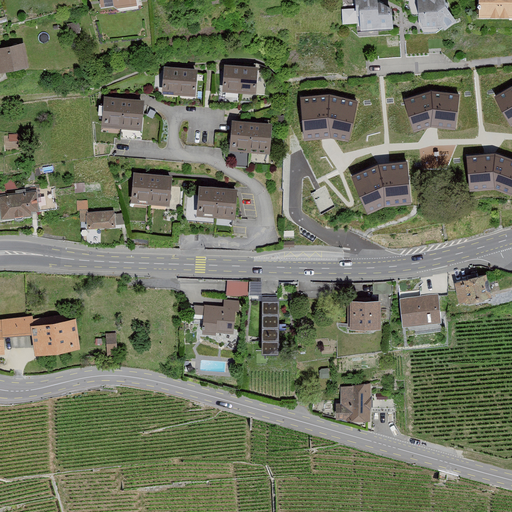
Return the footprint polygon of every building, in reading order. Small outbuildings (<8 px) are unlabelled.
[(119,12),(138,9),(136,0),(99,0),(100,7),(113,5),(119,12)] [(377,0),(355,0),(356,16),(359,16),(361,32),(393,29),(392,10),(378,3),(377,0)] [(445,0),(417,0),(419,18),(423,29),(443,28),(445,31),(457,22),(446,6),(445,0)] [(511,0),(478,0),(479,18),(511,18),(511,0)] [(27,45),(0,49),(0,73),(0,75),(32,69),(27,45)] [(225,65),(222,92),(256,95),(258,67),(225,65)] [(164,67),(162,94),(196,97),(198,69),(164,67)] [(511,86),(495,97),(511,127),(511,126),(511,86)] [(431,91),(404,99),(415,132),(431,127),(454,129),(458,94),(431,91)] [(329,95),(300,98),(304,140),(327,138),(331,138),(349,142),(358,102),(329,95)] [(104,97),(102,127),(142,131),(145,101),(104,97)] [(232,121),(229,151),(270,155),(272,124),(232,121)] [(325,139),(304,145),(313,177),(334,172),(325,139)] [(490,155),(468,156),(470,191),(495,190),(511,196),(511,193),(511,159),(497,154),(490,155)] [(378,165),(352,177),(368,214),(385,207),(411,204),(406,162),(385,164),(378,165)] [(134,174),(131,205),(170,208),(172,177),(134,174)] [(74,183),(75,193),(86,192),(85,182),(74,183)] [(199,186),(196,217),(235,221),(238,190),(199,186)] [(325,186),(311,193),(321,214),(336,207),(325,186)] [(37,191),(0,194),(0,209),(1,220),(32,217),(32,212),(39,211),(37,191)] [(87,200),(77,200),(77,211),(80,211),(80,221),(81,221),(85,221),(88,221),(87,213),(87,200)] [(88,221),(88,228),(102,227),(114,226),(114,224),(114,219),(114,213),(114,211),(87,213),(88,221)] [(123,213),(114,213),(114,219),(114,224),(121,224),(125,224),(123,213)] [(460,277),(466,296),(472,294),(473,297),(496,290),(490,269),(460,277)] [(246,296),(247,282),(227,280),(226,294),(246,296)] [(262,282),(250,282),(249,294),(262,295),(262,282)] [(400,299),(403,328),(441,323),(438,294),(419,296),(400,299)] [(263,296),(263,355),(277,355),(278,296),(263,296)] [(239,311),(239,301),(225,300),(224,307),(205,306),(203,331),(233,333),(235,310),(239,311)] [(350,303),(350,329),(380,329),(380,303),(350,303)] [(203,315),(204,306),(194,306),(194,314),(203,315)] [(27,318),(0,320),(0,351),(4,351),(2,336),(33,332),(32,326),(31,318),(27,318)] [(35,352),(78,347),(75,322),(32,326),(33,332),(35,352)] [(107,355),(118,354),(117,333),(106,334),(107,355)] [(369,384),(340,383),(339,416),(368,417),(369,384)]
